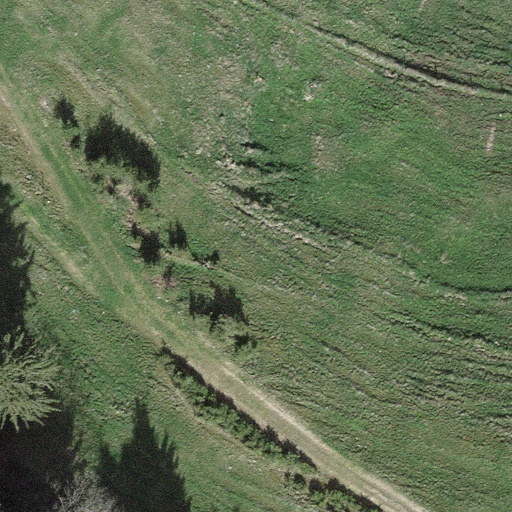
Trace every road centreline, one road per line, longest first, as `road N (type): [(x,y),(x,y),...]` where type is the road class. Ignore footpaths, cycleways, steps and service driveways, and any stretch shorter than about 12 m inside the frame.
road 1 (track): [(396,511),(235,393),(142,313),(99,257)]
road 2 (track): [(0,77),(99,257)]
